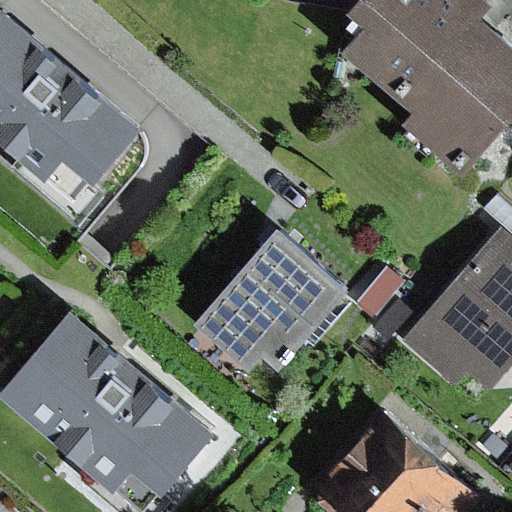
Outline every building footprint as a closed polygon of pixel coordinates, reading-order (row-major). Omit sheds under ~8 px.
[(337,10),(287,0),(265,0),(255,48),(326,63),(337,10)] [(372,15),(349,42),(425,105),(414,118),(470,165),(511,115),(511,37),(483,13),(493,0),(362,0),(359,5),(372,15)] [(4,13),(0,18),(0,135),(79,201),(141,127),(4,13)] [(283,223),(199,320),(254,367),(267,353),(284,368),(356,285),(283,223)] [(511,366),(511,230),(503,224),(407,338),(458,381),(470,366),(495,387),(511,366)] [(390,265),(361,300),(378,314),(408,279),(390,265)] [(220,426),(78,308),(10,389),(152,507),(220,426)] [(463,511),(481,494),(389,409),(326,477),(321,498),(335,511),(463,511)]
